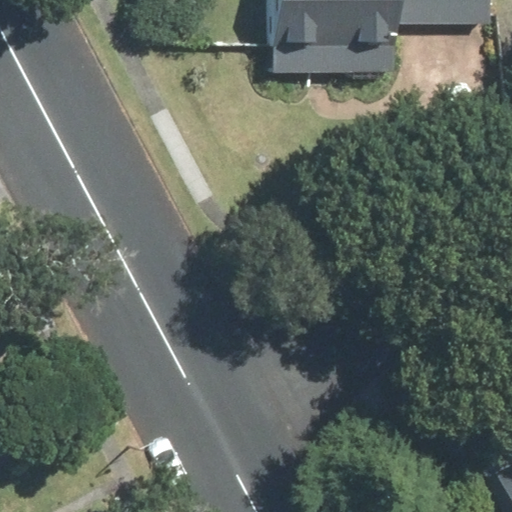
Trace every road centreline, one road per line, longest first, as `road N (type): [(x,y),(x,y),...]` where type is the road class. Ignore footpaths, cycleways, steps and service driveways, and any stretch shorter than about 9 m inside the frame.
road 1 (tertiary): [(0,28),(219,442)]
road 2 (residential): [(219,442),(511,282)]
